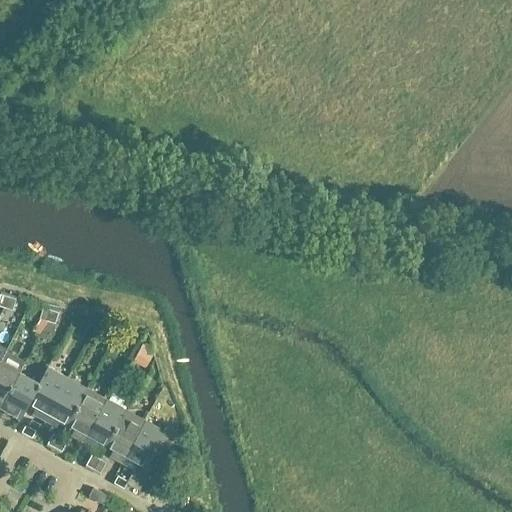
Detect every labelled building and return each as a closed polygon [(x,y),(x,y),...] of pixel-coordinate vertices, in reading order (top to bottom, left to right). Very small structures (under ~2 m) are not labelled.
[(11,311),(15,297),(8,295),(4,309),(11,311)] [(47,322),(51,308),(43,306),(39,319),(47,322)] [(51,308),(47,322),(54,324),(58,310),(51,308)] [(140,349),(133,362),(145,368),(151,355),(140,349)] [(0,407),(19,373),(0,362),(0,407)] [(44,420),(67,379),(47,368),(38,384),(39,384),(28,404),(35,408),(32,414),(44,420)] [(28,404),(39,384),(38,384),(19,373),(0,407),(0,409),(20,420),(28,404)] [(67,425),(86,389),(67,379),(44,420),(56,427),(59,421),(67,425)] [(83,442),(106,400),(86,389),(67,425),(74,429),(71,436),(83,442)] [(106,446),(125,411),(106,400),(83,442),(95,449),(98,442),(106,446)] [(122,463),(145,421),(125,411),(106,446),(113,451),(110,457),(122,463)] [(27,427),(25,426),(21,434),(31,439),(39,424),(31,420),(27,427)] [(162,467),(180,435),(166,427),(163,432),(145,421),(122,463),(133,470),(137,464),(145,468),(150,461),(162,467)] [(53,451),(60,438),(53,435),(46,447),(53,451)] [(60,455),(67,442),(60,438),(53,451),(60,455)] [(92,472),(98,460),(91,456),(84,468),(92,472)] [(99,476),(105,464),(98,460),(92,472),(99,476)] [(124,490),(128,482),(117,476),(113,484),(124,490)] [(106,506),(110,498),(92,488),(88,496),(106,506)] [(7,494),(0,506),(0,511),(13,511),(19,500),(7,494)]
